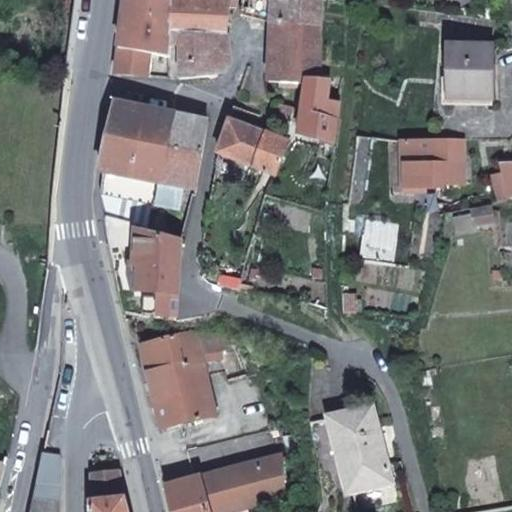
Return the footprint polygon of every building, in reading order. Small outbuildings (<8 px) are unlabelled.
[(174,34),(174,0),(126,0),(120,49),(120,50),(152,55),(171,57),(171,45),(171,35),(174,34)] [(229,7),(229,0),(174,0),(174,34),(228,35),(229,16),(229,7)] [(272,23),(273,0),(243,0),(242,17),(272,23)] [(320,24),(322,0),(273,0),(272,23),(320,24)] [(321,81),(321,25),(320,24),(272,23),(270,82),(307,83),(307,80),(321,81)] [(231,61),(228,35),(174,34),(171,35),(171,45),(181,45),(181,79),(213,75),(225,71),(231,61)] [(492,99),(492,46),(450,47),(450,100),(492,99)] [(150,77),(152,55),(120,50),(117,74),(150,77)] [(336,144),(341,104),(327,102),(330,82),(323,81),(321,81),(307,80),(307,83),(303,110),(299,136),(335,144),(336,144)] [(102,172),(105,172),(102,195),(108,217),(137,224),(148,228),(155,201),(178,206),(182,187),(199,190),(209,121),(117,103),(102,172)] [(292,121),(297,109),(281,105),(277,123),(290,129),(292,121)] [(256,129),(261,115),(235,106),(230,120),(256,129)] [(278,175),(291,143),(285,141),(267,133),(256,129),(230,120),(219,154),(255,167),(275,174),(278,175)] [(464,166),(464,139),(403,140),(403,167),(407,167),(407,188),(425,188),(443,188),(443,184),(461,184),(461,166),(464,166)] [(492,178),(499,202),(511,199),(511,164),(504,164),(504,174),(492,178)] [(407,188),(407,167),(403,167),(403,192),(425,192),(425,188),(407,188)] [(492,212),(492,208),(473,211),(474,214),(476,226),(495,222),(492,212)] [(477,231),(476,226),(474,214),(454,218),(456,234),(477,231)] [(137,231),(137,224),(108,217),(107,220),(108,236),(117,284),(119,291),(145,293),(146,266),(136,266),(137,231)] [(182,243),(183,241),(137,231),(136,266),(146,266),(145,293),(162,293),(174,294),(180,294),(182,243)] [(173,317),(174,294),(162,293),(160,316),(173,317)] [(223,350),(218,331),(196,332),(202,356),(223,350)] [(202,356),(196,332),(189,334),(179,336),(143,345),(164,429),(217,416),(202,356)] [(393,483),(374,408),(331,419),(350,494),(393,483)] [(62,484),(63,457),(45,455),(40,482),(62,484)] [(232,511),(250,507),(285,498),(281,455),(202,478),(168,487),(174,511),(232,511)] [(128,499),(121,471),(93,475),(93,503),(128,499)] [(61,511),(62,484),(40,482),(33,511),(61,511)] [(131,511),(128,499),(93,503),(93,511),(131,511)]
